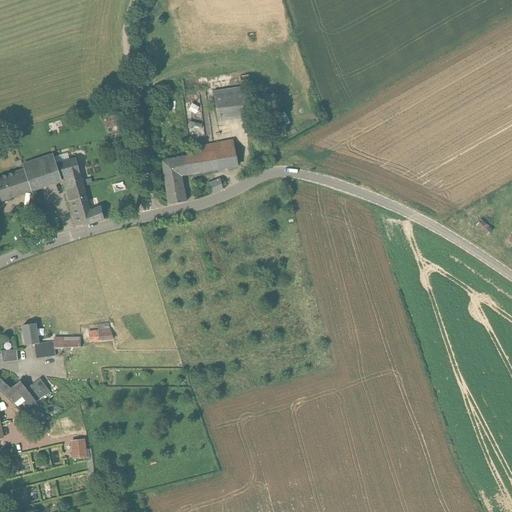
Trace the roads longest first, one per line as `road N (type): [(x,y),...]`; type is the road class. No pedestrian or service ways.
road 1 (unclassified): [(511,277),(382,202),(275,172)]
road 2 (unclassified): [(151,216),(127,55),(134,0)]
road 3 (unclassified): [(0,262),(151,216)]
road 4 (unclassified): [(151,216),(275,172)]
